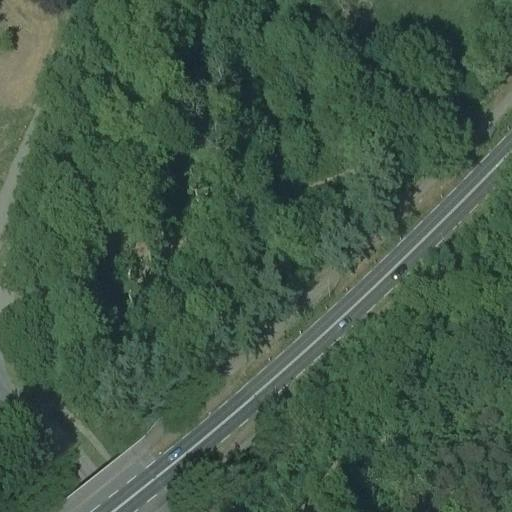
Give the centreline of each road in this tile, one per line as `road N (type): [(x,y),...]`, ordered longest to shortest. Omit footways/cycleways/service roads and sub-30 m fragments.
road 1 (primary): [(117,511),(290,364),(511,148)]
road 2 (residential): [(0,258),(92,0)]
road 3 (residential): [(112,511),(52,441),(0,401)]
